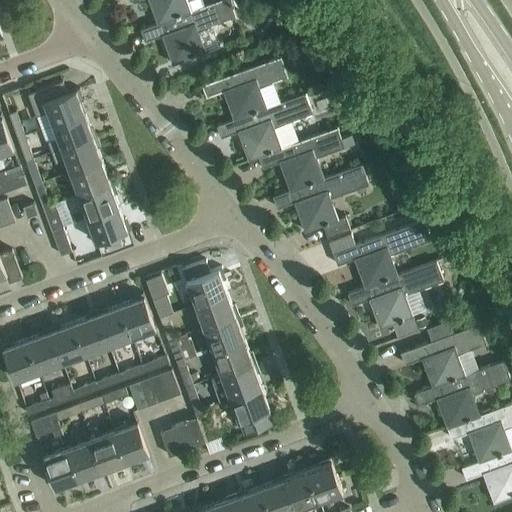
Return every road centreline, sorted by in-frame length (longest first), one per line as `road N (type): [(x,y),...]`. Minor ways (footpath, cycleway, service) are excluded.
road 1 (residential): [(77,511),(372,399)]
road 2 (residential): [(0,308),(227,212)]
road 3 (residential): [(372,399),(334,340),(227,212)]
road 4 (residential): [(227,212),(87,28)]
road 5 (primary): [(449,0),(511,114)]
road 6 (residential): [(426,511),(372,399)]
